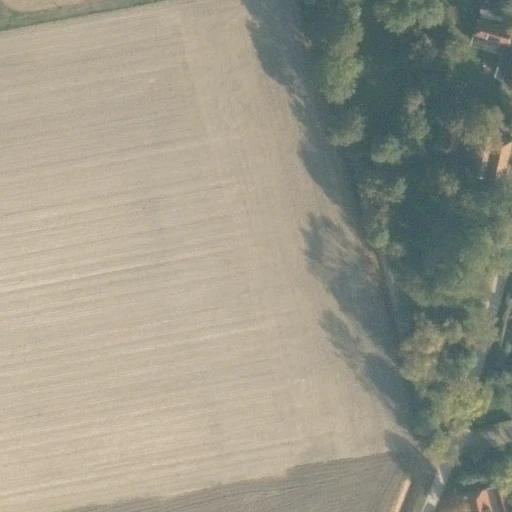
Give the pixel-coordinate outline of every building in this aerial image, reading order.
[(502,2),(485,0),(482,0),(479,17),(500,18),(499,19),(511,21),(511,10),(501,9),(502,2)] [(511,35),(511,26),(477,16),(472,33),(504,42),(496,73),(511,78),(508,87),(511,87),(511,41),(511,35)] [(455,147),(464,112),(448,108),(439,143),(455,147)] [(511,138),(479,131),(476,144),(469,142),(466,154),(474,156),(470,173),(485,176),(485,177),(502,181),(511,138)] [(511,511),(511,510),(504,482),(463,493),(467,511),(511,511)]
